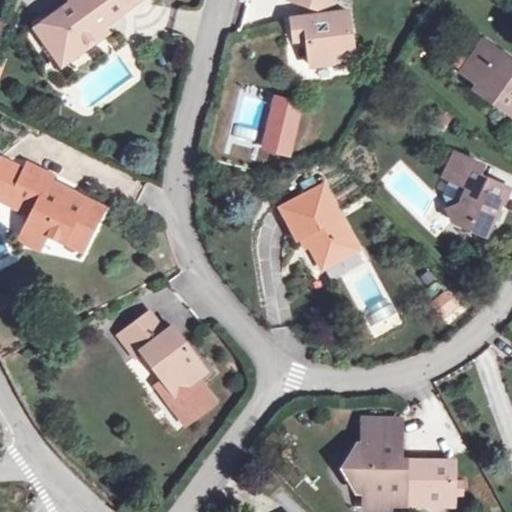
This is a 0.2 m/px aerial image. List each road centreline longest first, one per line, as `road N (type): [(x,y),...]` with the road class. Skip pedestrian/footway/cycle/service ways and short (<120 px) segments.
road 1 (residential): [(277,387),(175,242),(182,132),(220,0)]
road 2 (residential): [(277,387),(361,383),(443,357),(476,335),(511,287)]
road 3 (residential): [(166,511),(277,387)]
